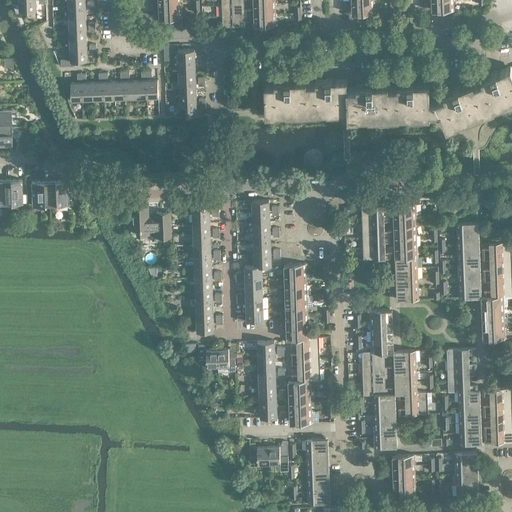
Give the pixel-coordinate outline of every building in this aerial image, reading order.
[(36,0),(18,0),(19,10),(37,9),(36,0)] [(452,0),(432,0),(432,10),(453,9),(452,0)] [(373,1),(355,2),(355,13),(373,12),(373,1)] [(274,2),(254,3),(254,14),(275,13),(274,2)] [(244,4),(223,4),(224,15),(252,14),(252,8),(244,8),(244,4)] [(86,5),(69,5),(69,16),(86,16),(86,5)] [(180,6),(159,7),(160,18),(180,17),(180,6)] [(275,13),(254,14),(255,25),(275,24),(275,13)] [(252,14),(224,15),(224,26),(245,25),(245,19),(252,19),(252,14)] [(86,16),(69,16),(70,27),(86,26),(86,16)] [(86,26),(70,27),(70,38),(87,37),(86,26)] [(87,37),(70,38),(70,49),(87,48),(87,37)] [(87,48),(70,49),(71,60),(88,59),(87,48)] [(195,48),(178,48),(178,59),(195,59),(195,48)] [(195,59),(178,59),(179,70),(196,70),(195,59)] [(436,98),(435,98),(430,98),(430,109),(439,109),(440,109),(445,122),(455,118),(455,119),(466,115),(465,114),(493,103),(493,104),(503,100),(503,99),(511,95),(511,66),(511,64),(491,72),(492,75),(460,88),(459,85),(453,88),(454,91),(436,98)] [(196,70),(179,70),(179,81),(196,81),(196,70)] [(265,83),(265,84),(266,109),(276,109),(276,110),(287,109),(287,108),(317,107),(317,108),(328,108),(328,107),(347,106),(347,86),(348,86),(347,77),(326,78),(326,81),(307,82),(306,79),(285,79),(285,82),(265,83)] [(136,79),(125,80),(126,97),(137,96),(136,79)] [(147,79),(136,79),(137,96),(148,96),(147,79)] [(158,79),(147,79),(148,96),(159,96),(158,79)] [(114,80),(104,81),(104,98),(115,97),(114,80)] [(125,80),(114,80),(115,97),(126,97),(125,80)] [(82,98),(82,81),(71,82),(72,99),(82,98)] [(93,81),(82,81),(82,98),(93,98),(93,81)] [(104,81),(93,81),(93,98),(104,98),(104,81)] [(196,81),(179,81),(180,92),(197,91),(196,81)] [(347,86),(347,106),(347,110),(348,110),(348,112),(358,112),(358,113),(369,112),(369,111),(399,110),(399,111),(410,111),(410,110),(430,109),(430,98),(430,83),(414,84),(414,81),(408,81),(408,84),(398,84),(389,85),(389,82),(367,82),(367,85),(348,86),(347,86)] [(197,91),(180,92),(180,103),(197,102),(197,91)] [(197,102),(180,103),(180,114),(197,113),(197,102)] [(0,109),(0,126),(11,127),(11,109),(0,109)] [(11,127),(0,126),(0,144),(12,144),(11,127)] [(21,178),(4,179),(4,203),(22,202),(21,178)] [(50,204),(49,180),(31,181),(32,205),(50,204)] [(66,180),(49,180),(50,204),(67,204),(66,180)] [(193,200),(193,211),(210,211),(210,199),(193,200)] [(269,199),(252,199),(253,210),(270,210),(269,199)] [(414,203),(394,203),(394,214),(414,213),(414,203)] [(384,204),(363,204),(363,215),(391,214),(391,209),(384,209),(384,204)] [(148,205),(126,206),(126,213),(132,213),(133,229),(139,229),(139,234),(138,234),(149,234),(149,231),(152,231),(152,216),(147,216),(147,213),(148,213),(148,205)] [(156,216),(152,216),(152,231),(155,231),(155,237),(171,236),(170,210),(166,211),(163,213),(161,211),(156,211),(156,216)] [(270,210),(253,210),(253,221),(270,221),(270,210)] [(210,211),(193,211),(193,222),(210,221),(210,211)] [(415,224),(414,213),(394,214),(394,225),(415,224)] [(391,214),(363,215),(364,226),(385,225),(384,220),(392,220),(391,214)] [(210,221),(193,222),(194,233),(211,232),(210,221)] [(270,221),(253,221),(254,232),(271,231),(270,221)] [(479,221),(459,222),(459,233),(479,232),(479,221)] [(394,225),(395,235),(415,234),(415,224),(394,225)] [(385,225),(364,226),(364,237),(392,236),(392,230),(385,230),(385,225)] [(271,231),(254,232),(254,243),(271,242),(271,231)] [(211,232),(194,233),(194,244),(211,243),(211,232)] [(479,232),(459,233),(459,243),(480,243),(479,232)] [(395,235),(395,246),(415,245),(415,234),(395,235)] [(392,236),(364,237),(364,247),(385,246),(385,241),(392,241),(392,236)] [(490,248),(483,248),(483,253),(511,252),(511,241),(490,242),(490,248)] [(271,242),(254,243),(254,254),(271,253),(271,242)] [(211,243),(194,244),(195,254),(212,254),(211,243)] [(480,243),(459,243),(460,254),(480,253),(480,243)] [(395,246),(395,257),(416,256),(415,245),(395,246)] [(385,246),(364,247),(365,258),(393,257),(393,251),(385,252),(385,246)] [(483,253),(483,259),(490,258),(490,264),(511,263),(511,252),(483,253)] [(271,253),(254,254),(255,264),(272,264),(271,253)] [(480,253),(460,254),(460,265),(480,264),(480,253)] [(212,254),(195,254),(195,265),(212,265),(212,254)] [(395,257),(396,267),(416,266),(416,256),(395,257)] [(305,262),(285,263),(285,274),(305,273),(305,262)] [(511,263),(490,264),(491,269),(483,269),(483,274),(511,273),(511,263)] [(255,264),(245,264),(245,276),(262,275),(262,265),(272,264),(255,264)] [(480,264),(460,265),(461,276),(481,275),(480,264)] [(212,265),(195,265),(195,276),(212,275),(212,265)] [(396,267),(396,278),(416,277),(416,266),(396,267)] [(305,273),(285,274),(285,284),(306,284),(305,273)] [(511,282),(511,273),(483,274),(484,280),(491,280),(491,285),(511,283),(511,282)] [(212,275),(195,276),(196,287),(213,286),(212,275)] [(262,275),(245,276),(246,286),(263,286),(262,275)] [(481,275),(461,276),(461,286),(481,285),(481,275)] [(416,277),(396,278),(397,289),(417,288),(416,277)] [(484,290),(484,295),(484,296),(502,295),(511,294),(511,283),(491,285),(491,290),(484,290)] [(306,284),(285,284),(286,295),(306,294),(306,284)] [(481,285),(461,286),(461,297),(482,296),(481,285)] [(213,286),(196,287),(196,298),(213,297),(213,286)] [(263,286),(246,286),(246,297),(263,296),(263,286)] [(417,288),(397,289),(397,299),(417,298),(417,288)] [(306,294),(286,295),(286,306),(306,305),(306,294)] [(502,295),(484,296),(484,295),(482,295),(482,307),(503,306),(502,295)] [(263,296),(246,297),(246,308),(263,307),(263,296)] [(213,297),(196,298),(196,308),(213,308),(213,297)] [(306,305),(286,306),(286,317),(289,316),(307,316),(306,305)] [(503,306),(482,307),(483,317),(503,316),(503,306)] [(263,307),(246,308),(247,319),(264,318),(263,307)] [(392,307),(372,308),(372,319),(393,318),(392,307)] [(213,308),(196,308),(197,319),(214,319),(213,308)] [(307,316),(289,316),(286,317),(287,327),(307,327),(307,316)] [(503,316),(483,317),(483,328),(503,327),(503,316)] [(393,318),(372,319),(373,329),(393,328),(393,318)] [(214,319),(197,319),(197,330),(214,330),(214,319)] [(307,327),(287,327),(287,338),(289,337),(307,336),(307,327)] [(503,327),(483,328),(484,338),(504,337),(503,327)] [(393,328),(373,329),(373,340),(394,339),(393,328)] [(289,337),(290,343),(297,342),(297,348),(318,347),(318,336),(307,336),(289,337)] [(275,339),(258,340),(258,351),(275,351),(275,339)] [(394,339),(373,340),(373,350),(391,350),(394,350),(394,339)] [(229,347),(218,348),(219,365),(219,371),(231,371),(236,371),(235,357),(237,357),(237,343),(231,343),(231,347),(229,347)] [(218,348),(207,348),(205,348),(205,344),(199,344),(199,366),(203,369),(207,367),(207,365),(219,365),(218,348)] [(476,346),(448,348),(448,359),(469,358),(469,353),(476,352),(476,346)] [(297,353),(290,353),(290,358),(319,357),(318,347),(297,348),(297,353)] [(394,350),(394,360),(415,359),(414,349),(394,350)] [(364,362),(385,361),(384,356),(392,356),(391,350),(373,350),(363,351),(364,362)] [(276,362),(275,351),(258,351),(258,363),(276,362)] [(319,357),(290,358),(291,364),(298,363),(298,369),(319,368),(319,357)] [(469,358),(448,359),(449,369),(477,368),(477,363),(470,363),(469,358)] [(415,359),(394,360),(395,371),(415,370),(415,359)] [(385,361),(364,362),(364,372),(392,371),(392,366),(385,366),(385,361)] [(276,362),(258,363),(259,373),(276,372),(276,362)] [(291,374),(291,379),(291,380),(309,379),(319,379),(319,368),(298,369),(298,374),(291,374)] [(477,368),(449,369),(449,380),(470,379),(470,374),(477,373),(477,368)] [(415,370),(395,371),(395,381),(415,380),(415,370)] [(392,371),(364,372),(365,383),(385,382),(385,377),(392,377),(392,371)] [(276,372),(259,373),(259,384),(276,384),(276,372)] [(291,379),(289,379),(289,391),(310,390),(309,379),(291,380),(291,379)] [(470,379),(449,380),(450,391),(460,390),(478,390),(478,389),(477,384),(470,384),(470,379)] [(415,380),(395,381),(396,393),(398,392),(416,391),(415,380)] [(385,382),(365,383),(365,394),(375,394),(393,393),(393,392),(393,387),(386,387),(385,382)] [(276,384),(259,384),(260,394),(277,394),(276,384)] [(511,387),(487,388),(483,389),(483,394),(490,394),(490,399),(511,399),(511,387)] [(478,390),(460,390),(460,401),(480,400),(480,389),(478,389),(478,390)] [(310,390),(289,391),(290,401),(310,401),(310,390)] [(426,391),(416,391),(398,392),(398,398),(405,397),(406,402),(426,402),(426,391)] [(393,393),(375,394),(376,404),(396,403),(395,392),(393,392),(393,393)] [(277,394),(260,394),(260,406),(277,405),(277,394)] [(483,405),(483,410),(511,409),(511,399),(490,399),(490,405),(483,405)] [(480,400),(460,401),(460,411),(481,411),(480,400)] [(310,401),(290,401),(290,412),(311,411),(310,401)] [(426,402),(406,402),(406,408),(399,408),(399,414),(427,413),(426,402)] [(396,403),(376,404),(376,415),(396,414),(396,403)] [(277,405),(260,406),(261,416),(278,416),(277,405)] [(511,409),(483,410),(484,416),(491,415),(491,420),(511,420),(511,409)] [(311,411),(290,412),(291,422),(311,422),(311,411)] [(481,411),(460,411),(461,422),(481,421),(481,411)] [(396,414),(376,415),(376,425),(396,424),(396,414)] [(484,426),(484,431),(511,430),(511,421),(511,420),(491,420),(491,426),(484,426)] [(481,421),(461,422),(461,433),(481,432),(481,421)] [(396,424),(376,425),(377,436),(397,435),(396,424)] [(511,430),(484,431),(484,437),(492,436),(492,442),(511,441),(511,430)] [(481,432),(461,433),(462,443),(482,442),(481,432)] [(397,435),(377,436),(377,446),(397,446),(397,435)] [(328,437),(308,438),(308,449),(329,448),(328,437)] [(234,447),(233,448),(236,452),(238,451),(238,452),(246,447),(242,441),(234,446),(234,447)] [(282,445),(269,445),(269,463),(281,462),(281,470),(289,469),(289,464),(288,464),(288,441),(282,441),(282,445)] [(256,442),(250,442),(251,465),(259,465),(259,463),(269,463),(269,445),(256,446),(256,442)] [(329,448),(308,449),(309,460),(329,459),(329,448)] [(475,451),(457,451),(458,463),(475,462),(475,451)] [(413,453),(395,454),(396,465),(414,464),(413,453)] [(329,459),(309,460),(309,470),(329,470),(329,459)] [(475,462),(458,463),(458,473),(476,473),(475,462)] [(414,464),(396,465),(396,476),(414,475),(414,464)] [(329,470),(309,470),(309,481),(330,480),(329,470)] [(476,473),(458,473),(458,484),(476,483),(476,473)] [(414,475),(396,476),(397,486),(415,486),(414,475)] [(330,480),(309,481),(310,491),(330,491),(330,480)] [(476,483),(458,484),(459,495),(477,494),(476,483)] [(415,486),(397,486),(397,497),(415,496),(415,486)] [(330,491),(310,491),(310,502),(330,501),(330,491)]
